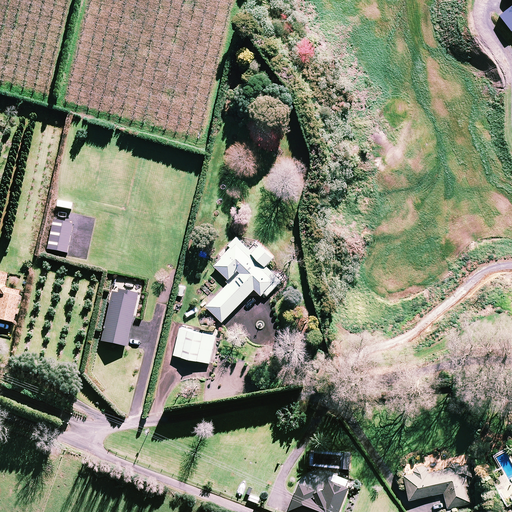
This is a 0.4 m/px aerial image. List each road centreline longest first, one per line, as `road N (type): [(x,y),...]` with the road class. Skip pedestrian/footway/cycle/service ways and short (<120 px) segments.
road 1 (residential): [(511,360),(132,423),(75,442)]
road 2 (residential): [(247,511),(75,442)]
